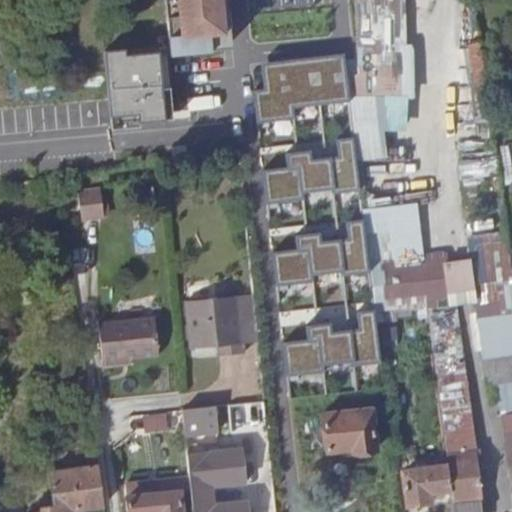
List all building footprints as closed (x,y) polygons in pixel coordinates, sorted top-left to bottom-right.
[(182,0),(186,33),(224,28),(221,0),(182,0)] [(403,18),(357,23),(362,68),(358,68),(362,101),(411,96),(403,18)] [(475,89),(489,88),(484,42),(471,43),(475,89)] [(292,100),(349,93),(344,46),(259,55),(262,81),(251,82),(255,115),(293,110),(292,100)] [(125,49),(104,51),(110,124),(166,119),(161,54),(126,57),(125,49)] [(359,182),(354,132),(323,135),(324,150),(298,153),(296,144),(272,147),(273,160),(248,163),(252,197),(290,193),(289,187),(320,183),(320,186),(359,182)] [(462,168),(466,181),(493,173),(489,160),(462,168)] [(370,188),(389,188),(389,166),(369,166),(370,188)] [(58,177),(41,179),(42,189),(60,187),(58,177)] [(99,187),(77,189),(80,218),(102,216),(99,187)] [(368,260),(363,210),(332,213),(333,228),(306,231),(305,222),(281,225),(282,238),(257,241),(261,275),(299,271),(298,265),(329,261),(329,264),(368,260)] [(465,233),(467,244),(506,239),(504,229),(465,233)] [(511,488),(511,284),(506,239),(467,244),(487,396),(498,394),(511,488)] [(445,299),(445,295),(439,252),(384,258),(388,296),(422,293),(423,302),(424,302),(445,299)] [(244,341),(261,339),(255,293),(187,302),(193,347),(220,344),(226,343),(227,354),(245,351),(244,341)] [(450,491),(453,511),(479,511),(450,295),(445,295),(445,299),(424,302),(424,305),(447,465),(450,491)] [(378,348),(373,298),(342,302),(343,316),(317,319),(316,310),(291,313),(292,326),(267,329),(271,363),(309,359),(308,353),(339,350),(339,353),(378,348)] [(96,324),(99,360),(127,356),(154,353),(149,317),(96,324)] [(127,356),(99,360),(100,366),(128,363),(127,356)] [(258,422),(269,421),(268,400),(256,401),(258,422)] [(217,429),(216,405),(182,408),(184,431),(217,429)] [(370,409),(321,414),(325,449),(351,447),(351,450),(374,448),(370,409)] [(165,411),(145,413),(148,433),(167,430),(165,411)] [(71,511),(71,510),(100,506),(94,455),(88,456),(89,468),(47,474),(51,504),(39,506),(40,511),(38,511),(71,511)] [(450,491),(447,465),(405,471),(409,504),(430,502),(429,493),(450,491)] [(187,467),(190,511),(242,511),(242,500),(210,501),(208,466),(187,467)] [(177,511),(176,490),(124,494),(125,511),(177,511)]
